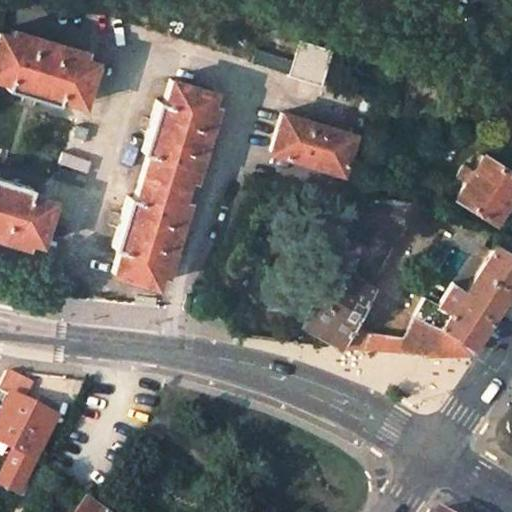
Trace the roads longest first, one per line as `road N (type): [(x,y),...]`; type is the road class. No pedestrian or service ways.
road 1 (trunk): [(0,207),(511,339)]
road 2 (trunk): [(511,220),(0,93)]
road 3 (tertiary): [(434,453),(264,365),(0,325)]
